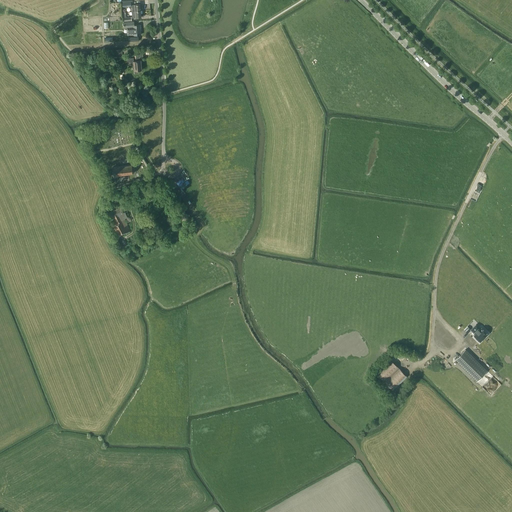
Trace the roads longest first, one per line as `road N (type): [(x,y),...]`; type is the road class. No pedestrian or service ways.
road 1 (secondary): [(511,143),(360,0)]
road 2 (residential): [(162,151),(156,0)]
